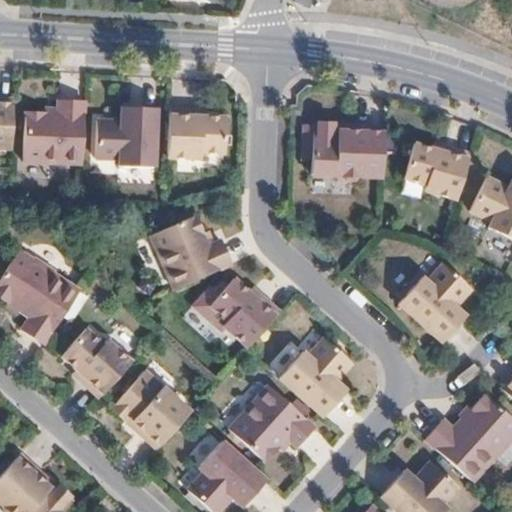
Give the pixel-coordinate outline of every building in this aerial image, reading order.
[(0,144),(12,145),(14,94),(0,94),(0,144)] [(83,160),(86,97),(59,96),(59,103),(58,108),(45,108),(26,108),(24,157),(83,160)] [(130,117),(130,104),(122,102),(122,117),(130,117)] [(226,147),(228,110),(208,109),(199,109),(199,103),(170,102),(169,151),(202,152),(201,146),(226,147)] [(97,117),(96,155),(120,155),(120,162),(156,163),(158,104),(130,104),(130,117),(122,117),(97,117)] [(385,169),(388,124),(350,122),(350,127),(341,127),(341,121),(337,121),(337,119),(321,117),(322,120),(316,119),(313,170),(343,171),(348,176),(358,176),(361,172),(385,174),(385,169)] [(456,197),(464,168),(469,150),(442,143),(440,149),(432,146),(412,141),(403,176),(426,182),(424,189),(456,197)] [(511,185),(509,184),(488,173),(469,207),(492,218),(488,224),(511,236),(511,185)] [(233,260),(222,236),(215,239),(213,241),(207,228),(206,229),(197,212),(152,232),(175,286),(233,260)] [(215,239),(210,228),(207,228),(213,241),(215,239)] [(81,287),(55,270),(56,268),(36,254),(35,256),(20,246),(0,275),(0,292),(8,298),(20,306),(31,314),(23,325),(44,340),(81,287)] [(423,275),(398,301),(442,341),(461,320),(450,311),(455,305),(472,286),(443,260),(427,278),(423,275)] [(280,308),(259,290),(256,294),(249,288),(234,275),(219,292),(215,288),(206,287),(195,299),(222,323),(223,323),(248,344),(280,308)] [(259,290),(252,283),(249,288),(256,294),(259,290)] [(20,306),(8,298),(6,302),(17,310),(20,306)] [(461,320),(466,314),(455,305),(450,311),(461,320)] [(100,394),(132,358),(107,336),(104,341),(86,325),(62,353),(77,366),(83,371),(79,376),(100,394)] [(329,383),(351,359),(321,334),(305,352),(301,348),(277,375),(322,414),(341,393),(329,383)] [(279,370),(297,349),(290,343),(272,364),(279,370)] [(79,376),(83,371),(77,366),(73,370),(79,376)] [(191,408),(144,367),(111,405),(126,418),(129,414),(137,421),(134,425),(157,446),(191,408)] [(511,395),(511,375),(502,387),(511,395)] [(494,455),(511,437),(509,436),(511,431),(511,414),(484,390),(470,405),(462,415),(453,425),(442,415),(424,435),(451,458),(465,471),(473,477),(493,454),(494,455)] [(278,391),(239,435),(275,467),(276,468),(288,453),(290,455),(299,446),(302,448),(307,453),(325,433),(302,412),(278,391)] [(462,415),(470,405),(467,402),(459,412),(462,415)] [(134,425),(137,421),(129,414),(126,418),(134,425)] [(267,476),(222,437),(199,464),(204,469),(188,486),(216,511),(232,494),(237,487),(248,497),(267,476)] [(293,457),(302,448),(299,446),(290,455),(293,457)] [(60,511),(73,497),(70,494),(72,492),(60,481),(57,484),(54,480),(51,484),(45,480),(48,475),(20,449),(0,471),(0,498),(5,503),(5,508),(8,511),(60,511)] [(430,457),(423,465),(415,475),(409,481),(398,472),(380,493),(402,511),(442,511),(448,505),(443,501),(457,485),(459,482),(430,457)] [(415,475),(404,465),(398,472),(409,481),(415,475)] [(54,480),(48,475),(45,480),(51,484),(54,480)] [(248,497),(237,487),(232,494),(243,503),(248,497)] [(383,511),(371,502),(362,511),(383,511)]
